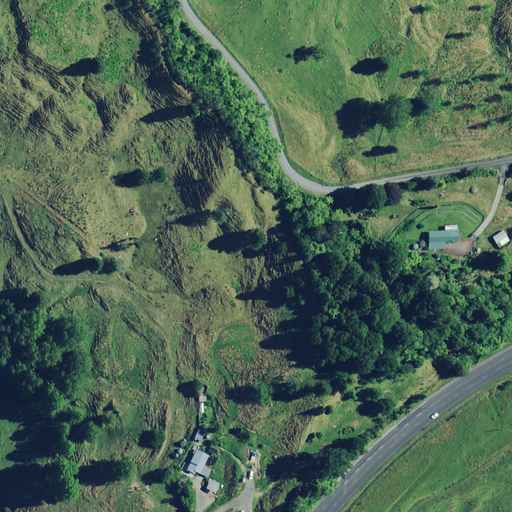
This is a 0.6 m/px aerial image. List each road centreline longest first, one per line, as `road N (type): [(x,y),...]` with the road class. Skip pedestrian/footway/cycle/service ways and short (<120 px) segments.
road 1 (unclassified): [(511,158),(380,183),(312,184),(270,172),(240,83),(199,42),(175,0)]
road 2 (trunk): [(511,361),(420,421),(329,511)]
